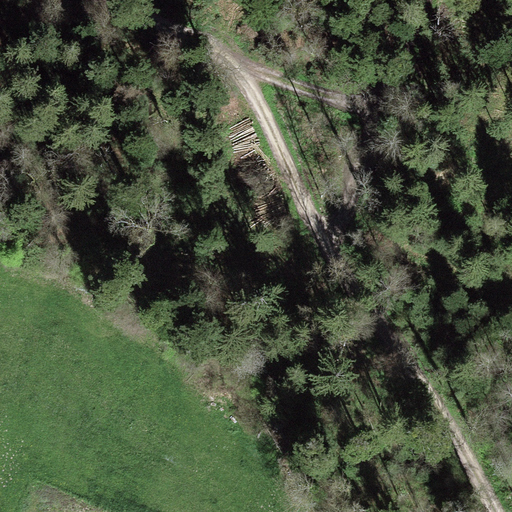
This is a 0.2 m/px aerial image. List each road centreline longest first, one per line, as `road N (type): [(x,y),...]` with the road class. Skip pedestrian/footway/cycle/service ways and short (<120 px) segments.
road 1 (track): [(493,511),(330,248),(245,71)]
road 2 (track): [(245,71),(370,112),(416,0)]
road 3 (track): [(245,71),(97,0)]
road 4 (track): [(370,112),(330,248)]
